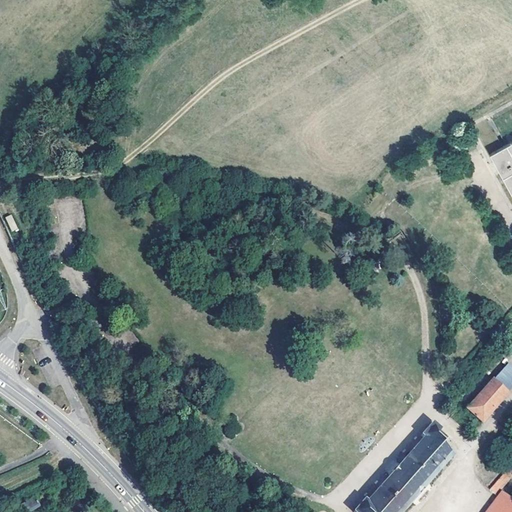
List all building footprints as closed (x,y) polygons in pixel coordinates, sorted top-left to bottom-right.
[(511,143),(489,156),(511,197),(511,143)] [(4,220),(11,234),(16,231),(10,217),(4,220)] [(494,378),(509,391),(511,387),(511,367),(507,363),(494,378)] [(481,423),(509,391),(494,378),(466,410),(481,423)] [(439,431),(431,424),(422,434),(420,436),(422,438),(365,502),(363,500),(352,511),(401,511),(451,455),(438,447),(444,442),(435,434),(439,431)] [(511,470),(507,467),(488,489),(496,496),(511,476),(511,470)] [(511,511),(511,500),(502,493),(488,511),(511,511)] [(29,511),(30,511),(40,505),(34,495),(23,503),(29,511)]
